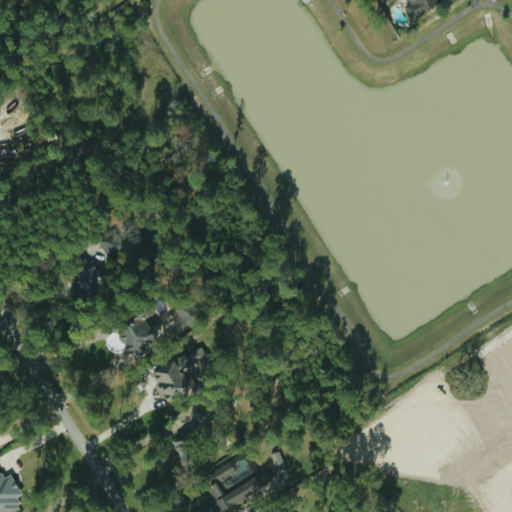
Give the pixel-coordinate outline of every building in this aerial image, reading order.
[(409,19),(436,7),(432,0),(395,0),(396,2),(400,0),(409,19)] [(110,231),(95,240),(104,256),(120,247),(110,231)] [(74,296),(100,287),(92,261),(77,266),(79,274),(68,278),(74,296)] [(171,309),(181,322),(191,313),(182,301),(171,309)] [(156,333),(149,328),(158,317),(141,303),(110,339),(134,359),(156,333)] [(208,366),(200,347),(187,352),(195,371),(208,366)] [(163,401),(195,382),(179,355),(147,373),(163,401)] [(191,412),(199,426),(212,419),(203,404),(191,412)] [(283,469),(276,451),(268,454),(274,472),(283,469)] [(220,511),(258,489),(251,477),(226,492),(222,486),(249,469),(240,455),(200,479),(220,511)] [(0,511),(8,511),(21,505),(5,476),(0,478),(0,511)]
